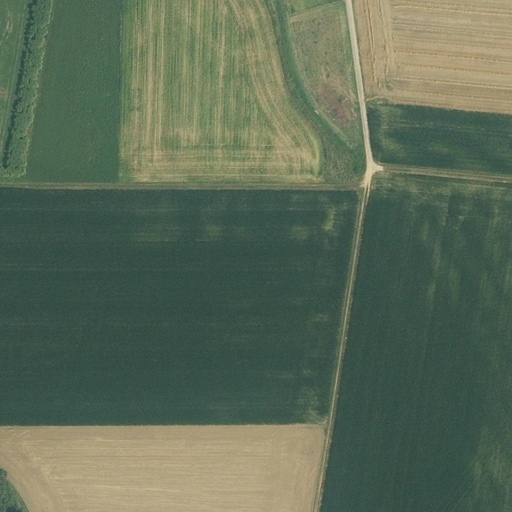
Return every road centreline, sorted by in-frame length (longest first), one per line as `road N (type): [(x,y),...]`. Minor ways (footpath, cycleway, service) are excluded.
road 1 (track): [(0,186),(367,181),(319,511)]
road 2 (track): [(369,162),(301,83),(279,0)]
road 3 (track): [(367,181),(350,0)]
road 4 (track): [(369,165),(511,179)]
